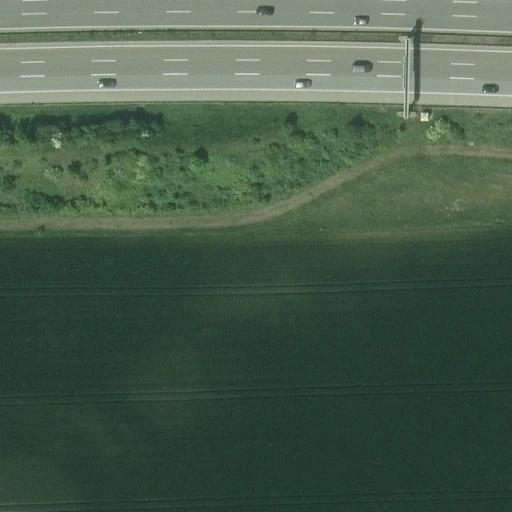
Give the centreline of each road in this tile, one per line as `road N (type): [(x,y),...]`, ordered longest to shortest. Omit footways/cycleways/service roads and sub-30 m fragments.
road 1 (motorway): [(0,70),(511,73)]
road 2 (motorway): [(511,9),(158,6)]
road 3 (motorway): [(158,6),(0,9)]
